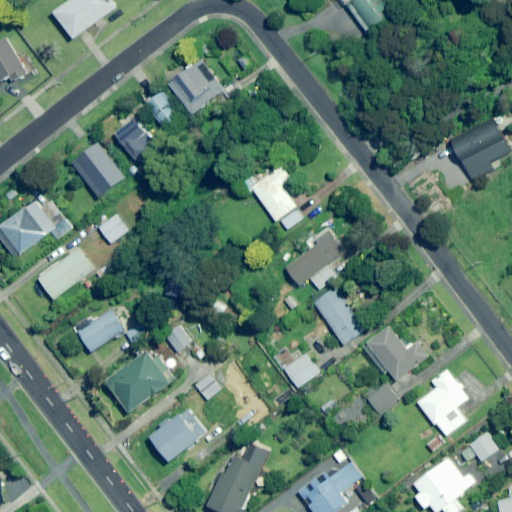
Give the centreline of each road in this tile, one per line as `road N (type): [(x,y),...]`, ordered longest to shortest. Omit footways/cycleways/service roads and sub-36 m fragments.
road 1 (residential): [(0,161),(192,8),(246,11),(511,356)]
road 2 (residential): [(0,333),(137,511)]
